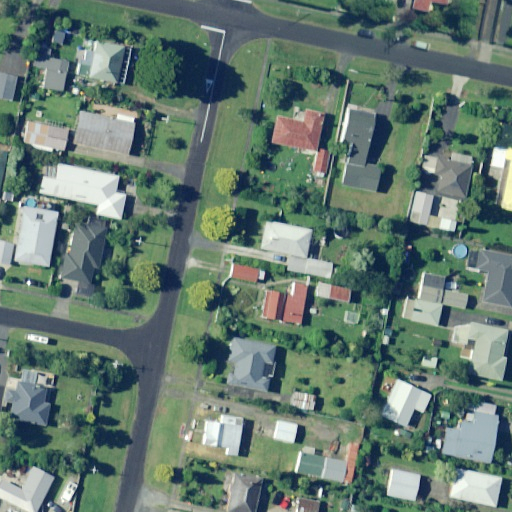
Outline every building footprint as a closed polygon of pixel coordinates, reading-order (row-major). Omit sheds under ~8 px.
[(447,0),(418,0),(416,9),(433,13),(436,2),(446,5),(447,0)] [(129,50),(94,42),(89,63),(77,60),(74,76),(121,86),(129,50)] [(47,50),(34,48),(31,67),(44,70),(40,89),(59,92),(65,62),(45,59),(47,50)] [(0,75),(0,99),(9,101),(13,78),(0,75)] [(372,113),(346,107),(339,142),(348,144),(339,186),(371,194),(378,167),(361,163),(372,113)] [(321,114),(302,110),(300,122),(274,117),(268,144),(312,153),(321,114)] [(131,124),(77,112),(70,145),(124,156),(131,124)] [(66,129),(25,123),(21,146),(62,152),(66,129)] [(511,127),(496,124),(487,167),(497,169),(489,208),(511,212),(511,127)] [(450,153),(448,162),(434,159),(430,175),(437,176),(433,192),(461,199),(469,167),(468,167),(470,158),(450,153)] [(326,157),(314,154),(310,173),(322,175),(326,157)] [(116,177),(56,164),(52,180),(40,178),(37,193),(96,206),(94,215),(117,220),(122,196),(112,194),(116,177)] [(430,196),(414,193),(407,223),(424,226),(426,215),(430,196)] [(54,213),(21,208),(12,262),(45,267),(54,213)] [(104,230),(74,222),(66,255),(63,255),(57,279),(86,286),(91,267),(95,268),(104,230)] [(325,235),(263,222),(257,249),(288,256),(285,271),(331,280),(334,266),(319,263),(325,235)] [(10,244),(0,242),(0,265),(6,266),(10,244)] [(511,257),(477,251),(476,254),(466,252),(463,271),(483,275),(479,304),(507,308),(511,277),(511,257)] [(261,271),(230,265),(227,278),(253,284),(254,279),(260,281),(261,271)] [(350,291),(316,284),(313,298),(347,304),(350,291)] [(303,287),(291,285),(290,297),(262,293),(259,319),(298,325),(303,287)] [(404,299),(439,305),(462,309),(464,295),(419,287),(418,295),(405,292),(404,299)] [(439,305),(404,299),(400,319),(436,326),(439,305)] [(450,343),(460,345),(457,358),(468,361),(465,374),(498,382),(503,358),(498,357),(504,332),(468,324),(467,329),(453,326),(450,343)] [(223,385),(264,393),(273,347),(230,338),(225,362),(233,364),(231,375),(225,374),(223,385)] [(435,360),(422,357),(420,366),(433,369),(435,360)] [(33,374),(19,372),(16,392),(1,390),(0,398),(0,403),(9,405),(7,421),(42,426),(45,405),(38,404),(40,390),(31,388),(33,374)] [(427,397),(385,377),(381,386),(390,390),(378,416),(403,428),(412,409),(420,413),(427,397)] [(313,396),(292,393),(289,408),(310,411),(313,396)] [(495,418),(472,414),(471,425),(458,423),(457,432),(443,430),(439,456),(488,464),(495,418)] [(232,418),(219,417),(218,425),(203,422),(200,446),(224,450),(223,456),(234,457),(239,427),(231,426),(232,418)] [(294,426),(275,422),(272,440),(291,444),(294,426)] [(397,431),(383,424),(380,432),(394,438),(397,431)] [(344,463),(298,453),(294,473),(340,484),(344,463)] [(34,511),(51,478),(31,468),(20,491),(1,482),(0,482),(0,500),(24,511),(34,511)] [(498,479),(452,469),(446,498),(492,508),(498,479)] [(417,476),(391,471),(385,496),(412,502),(417,476)] [(251,511),(259,477),(231,472),(222,511),(251,511)] [(313,511),(315,505),(296,501),(294,511),(313,511)]
